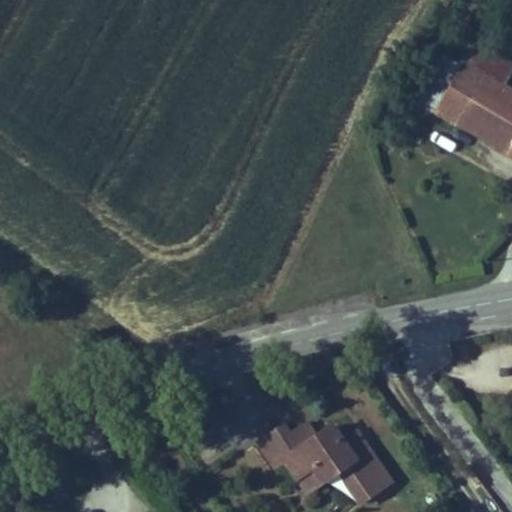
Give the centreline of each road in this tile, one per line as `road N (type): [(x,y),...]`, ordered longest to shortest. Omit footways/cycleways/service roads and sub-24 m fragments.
road 1 (secondary): [(0,448),(278,348),(511,298)]
road 2 (track): [(0,270),(184,376)]
